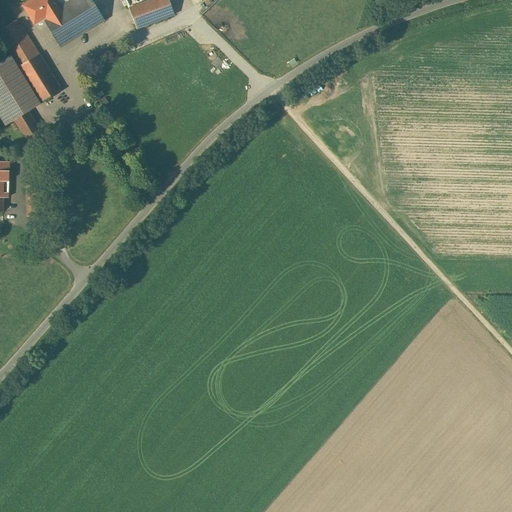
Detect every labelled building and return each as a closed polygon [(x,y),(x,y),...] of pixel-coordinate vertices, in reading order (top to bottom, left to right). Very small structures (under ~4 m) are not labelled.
[(58,7),(53,0),(29,0),(22,5),(33,23),(44,16),(58,7)] [(69,0),(59,6),(58,7),(44,16),(46,19),(45,20),(60,45),(103,19),(91,0),(69,0)] [(167,0),(149,0),(128,8),(136,28),(173,14),(167,0)] [(38,54),(16,20),(0,30),(0,38),(11,57),(17,67),(38,54)] [(60,90),(38,54),(17,67),(18,67),(39,103),(60,90)] [(17,67),(11,57),(0,63),(0,116),(4,124),(5,125),(13,119),(27,111),(39,103),(18,67),(17,67)] [(27,111),(13,119),(30,147),(44,138),(27,111)] [(8,162),(0,161),(0,211),(2,212),(2,193),(7,194),(8,162)] [(46,184),(25,184),(26,216),(47,216),(46,184)]
